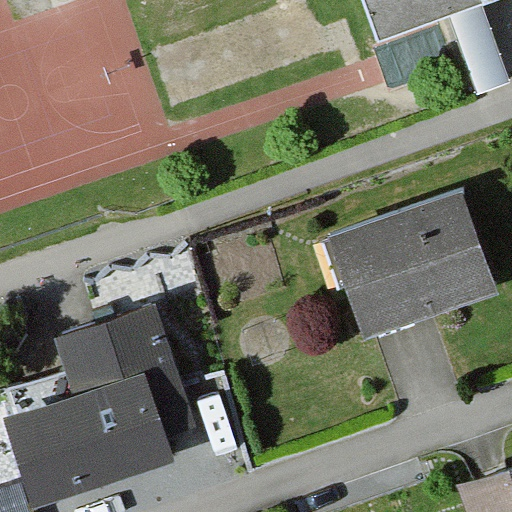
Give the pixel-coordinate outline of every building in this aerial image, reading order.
[(172,97),(337,44),(322,0),(271,0),(153,39),(172,97)] [(361,0),(375,37),(479,0),(361,0)] [(497,285),(463,185),(327,231),(361,330),(497,285)] [(191,421),(151,300),(48,334),(61,372),(1,391),(7,410),(2,412),(31,501),(170,455),(162,431),(191,421)] [(511,511),(511,463),(457,481),(466,511),(511,511)]
